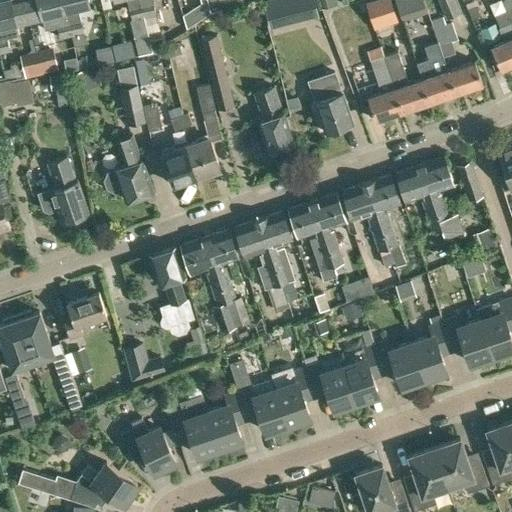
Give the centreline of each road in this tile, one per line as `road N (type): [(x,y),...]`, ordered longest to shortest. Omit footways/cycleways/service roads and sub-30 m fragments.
road 1 (residential): [(0,289),(511,112)]
road 2 (residential): [(511,389),(177,499),(164,511)]
